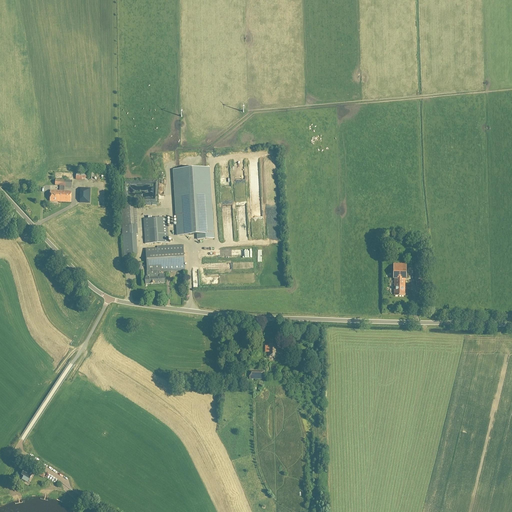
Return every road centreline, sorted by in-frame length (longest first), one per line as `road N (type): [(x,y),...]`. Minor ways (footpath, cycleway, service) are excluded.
road 1 (unclassified): [(511,326),(271,320),(109,298)]
road 2 (track): [(511,89),(250,113),(206,147),(208,163)]
road 3 (unclassified): [(109,298),(19,446),(70,488)]
road 4 (unclassified): [(109,298),(0,189)]
